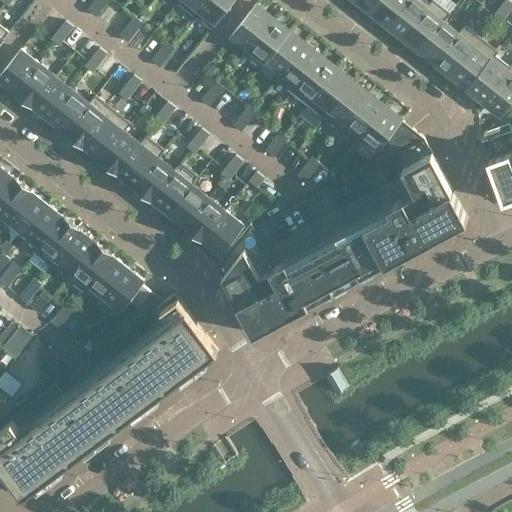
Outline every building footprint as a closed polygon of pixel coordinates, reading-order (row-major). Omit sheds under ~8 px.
[(194,15),(206,0),(180,0),(178,3),(194,15)] [(233,0),(206,0),(194,15),(211,29),(233,0)] [(357,0),(372,12),(381,0),(357,0)] [(388,24),(406,0),(381,0),(372,12),(388,24)] [(404,37),(431,3),(426,0),(406,0),(388,24),(404,37)] [(420,49),(444,20),(450,12),(434,0),(433,0),(431,3),(404,37),(420,49)] [(507,14),(511,8),(511,2),(509,0),(505,0),(500,8),(507,14)] [(96,16),(103,7),(96,1),(88,10),(96,16)] [(247,51),(273,17),(256,4),(230,37),(246,50),(247,51)] [(500,23),(507,14),(500,8),(492,17),(500,23)] [(143,23),(139,20),(135,17),(128,26),(135,32),(143,23)] [(266,60),(289,30),(273,17),(247,51),(246,50),(243,54),(260,67),(261,68),(266,60)] [(436,62),(460,32),(444,20),(420,49),(436,62)] [(66,21),(59,30),(66,36),(74,27),(66,21)] [(0,43),(9,31),(0,23),(0,43)] [(453,75),(482,38),(465,25),(460,32),(436,62),(453,75)] [(128,42),(135,32),(128,26),(120,35),(128,42)] [(59,30),(51,40),(59,46),(66,36),(59,30)] [(282,72),(305,43),(289,30),(266,60),(281,72),(282,72)] [(469,88),(493,58),(499,51),(482,38),(453,75),(469,88)] [(175,48),(171,45),(167,42),(159,51),(167,57),(175,48)] [(292,92),(321,55),(305,43),(282,72),(281,72),(275,79),(276,80),(292,92)] [(22,48),(0,75),(0,79),(16,92),(40,62),(22,48)] [(100,48),(93,57),(100,63),(108,54),(100,48)] [(160,67),(167,57),(159,51),(152,61),(160,67)] [(314,97),(337,68),(321,55),(292,92),(308,105),(309,106),(314,98),(314,97)] [(93,57),(85,67),(93,73),(100,63),(93,57)] [(485,100),(508,70),(493,58),(469,88),(485,100)] [(33,105),(56,76),(40,62),(16,92),(33,105)] [(502,113),(511,100),(511,64),(508,70),(485,100),(502,113)] [(330,110),(353,81),(337,68),(314,97),(314,98),(329,110),(330,110)] [(134,75),(127,84),(135,90),(142,81),(134,75)] [(33,105),(50,119),(74,89),(56,76),(33,105)] [(217,96),(224,87),(217,81),(209,90),(217,96)] [(345,123),(369,93),(353,81),(330,110),(329,110),(323,117),(324,118),(340,130),(340,131),(346,123),(345,123)] [(127,84),(119,93),(127,100),(135,90),(127,84)] [(74,89),(50,119),(67,132),(90,103),(74,89)] [(209,106),(217,96),(209,90),(202,100),(209,106)] [(362,135),(385,106),(369,93),(345,123),(346,123),(362,135)] [(90,103),(67,132),(84,146),(113,109),(96,95),(90,103)] [(168,101),(161,111),(168,117),(176,107),(168,101)] [(256,112),(252,109),(249,106),(241,116),(249,122),(256,112)] [(402,119),(385,106),(362,135),(388,156),(396,152),(388,137),(402,119)] [(113,109),(84,146),(101,159),(124,129),(130,122),(113,109)] [(161,111),(153,120),(161,126),(168,117),(161,111)] [(241,131),(249,122),(241,116),(234,125),(241,131)] [(388,137),(396,152),(415,142),(420,150),(429,145),(424,137),(402,119),(388,137)] [(502,135),(511,131),(511,128),(510,124),(499,128),(502,135)] [(202,128),(195,138),(202,144),(210,134),(202,128)] [(483,142),(502,135),(499,128),(489,131),(482,140),(483,142)] [(101,159),(118,173),(141,143),(124,129),(101,159)] [(281,147),(288,137),(281,131),(273,141),(281,147)] [(141,143),(118,173),(135,186),(158,156),(164,149),(147,135),(141,143)] [(195,138),(187,147),(195,153),(202,144),(195,138)] [(273,156),(281,147),(273,141),(266,150),(273,156)] [(218,265),(255,334),(468,218),(432,151),(403,167),(416,191),(406,197),(405,196),(389,205),(392,210),(289,265),(287,260),(270,269),(253,237),(258,235),(251,223),(218,265)] [(489,161),(504,202),(511,199),(511,163),(509,154),(489,161)] [(236,155),(229,164),(236,170),(244,161),(236,155)] [(135,186),(152,199),(175,169),(158,156),(135,186)] [(313,172),(320,163),(313,157),(305,166),(313,172)] [(229,164),(221,174),(229,180),(236,170),(229,164)] [(0,196),(15,178),(0,165),(0,196)] [(175,169),(152,199),(169,212),(192,183),(195,179),(178,166),(175,169)] [(305,182),(313,172),(305,166),(298,176),(305,182)] [(257,171),(249,181),(257,187),(265,178),(257,171)] [(0,213),(8,220),(31,190),(15,178),(0,196),(0,213)] [(192,183),(169,212),(186,226),(209,197),(192,183)] [(24,233),(47,203),(31,190),(8,220),(24,233)] [(209,197),(186,226),(203,239),(226,210),(209,197)] [(39,245),(63,215),(47,203),(24,233),(39,245)] [(226,210),(203,239),(221,254),(244,224),(226,210)] [(56,258),(80,229),(63,215),(39,245),(33,252),(50,266),(56,258)] [(71,270),(95,240),(80,229),(56,258),(71,270)] [(88,283),(112,254),(95,240),(71,270),(65,277),(82,291),(88,283)] [(2,253),(0,255),(0,266),(3,268),(10,259),(2,253)] [(103,295),(126,266),(112,254),(88,283),(103,295)] [(144,280),(126,266),(103,295),(97,303),(115,317),(144,280)] [(34,278),(27,287),(35,293),(42,284),(34,278)] [(27,287),(19,297),(27,303),(35,293),(27,287)] [(66,303),(59,313),(67,319),(74,309),(66,303)] [(0,428),(0,463),(21,492),(21,491),(24,495),(28,492),(70,462),(76,457),(80,454),(219,350),(187,309),(66,399),(59,388),(56,384),(10,418),(11,420),(0,428)] [(59,313),(51,322),(59,328),(67,319),(59,313)] [(11,337),(18,327),(12,322),(5,332),(11,337)] [(0,343),(4,346),(11,337),(5,332),(0,337),(0,343)] [(90,337),(83,347),(91,353),(98,343),(90,337)] [(50,352),(43,347),(36,357),(42,362),(50,352)] [(340,370),(338,367),(325,375),(326,376),(336,393),(349,386),(340,370)] [(0,386),(0,411),(12,396),(0,386)]
